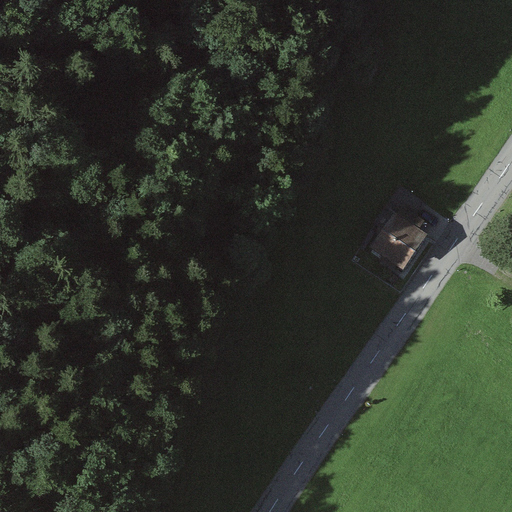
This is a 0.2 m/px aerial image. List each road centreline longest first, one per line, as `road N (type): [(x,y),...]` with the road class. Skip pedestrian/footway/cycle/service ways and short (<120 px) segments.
road 1 (track): [(262,0),(242,22),(171,59),(0,270)]
road 2 (tertiary): [(511,162),(349,392)]
road 3 (tertiary): [(270,511),(349,392)]
